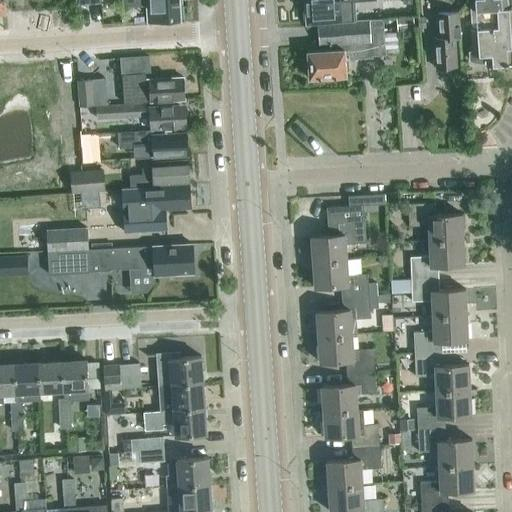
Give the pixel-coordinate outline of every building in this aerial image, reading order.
[(96,22),(94,0),(78,0),(80,22),(96,22)] [(179,0),(122,0),(123,6),(146,6),(146,21),(181,19),(179,0)] [(356,20),(354,0),(305,0),(306,9),(303,12),(303,18),(307,21),(307,24),(356,20)] [(511,0),(469,0),(472,28),(471,28),(473,50),(469,51),(469,60),(474,62),(482,64),(487,63),(487,66),(511,64),(511,0)] [(455,37),(460,37),(458,11),(437,13),(439,37),(434,37),(436,68),(457,66),(455,37)] [(419,29),(418,16),(396,17),(397,30),(419,29)] [(385,52),(383,32),(383,19),(318,24),(319,45),(331,44),(331,50),(307,51),(309,78),(346,75),(345,54),(349,54),(350,58),(372,56),(372,54),(385,53),(385,52)] [(397,31),(383,32),(385,52),(399,51),(397,31)] [(145,75),(125,76),(126,102),(184,99),(183,77),(146,79),(145,75)] [(80,107),(94,105),(92,80),(78,81),(80,107)] [(151,129),(186,127),(185,104),(150,106),(150,102),(96,106),(97,118),(150,115),(151,129)] [(153,156),(187,155),(186,132),(153,134),(153,130),(118,133),(119,147),(153,144),(153,156)] [(154,175),(137,177),(130,177),(131,186),(189,182),(188,160),(153,162),(154,175)] [(105,190),(103,168),(71,171),(71,180),(63,180),(64,192),(105,190)] [(118,188),(117,188),(118,189),(119,189),(120,209),(119,209),(119,210),(120,210),(120,218),(121,230),(120,230),(120,231),(167,228),(167,227),(166,227),(165,208),(190,206),(189,184),(118,187),(118,188)] [(349,205),(363,204),(385,203),(385,194),(348,195),(349,205)] [(435,202),(408,203),(409,225),(415,225),(428,224),(429,225),(429,240),(463,238),(463,225),(462,213),(436,214),(435,202)] [(364,220),(363,204),(327,206),(328,223),(364,220)] [(346,243),(365,242),(364,220),(328,223),(329,234),(311,236),(313,261),(347,259),(346,243)] [(87,228),(46,230),(47,251),(88,249),(87,228)] [(464,264),(463,238),(429,240),(430,255),(410,256),(411,278),(439,277),(438,265),(464,264)] [(88,249),(47,251),(49,274),(89,272),(130,270),(131,292),(146,291),(155,282),(155,275),(159,274),(161,276),(166,276),(168,274),(194,272),(192,243),(153,245),(88,249)] [(0,252),(0,272),(29,271),(28,251),(0,252)] [(378,256),(378,260),(382,266),(389,265),(389,256),(378,256)] [(348,274),(347,259),(313,261),(315,286),(341,284),(342,297),(378,294),(377,281),(368,282),(368,273),(348,274)] [(439,289),(439,277),(411,278),(412,300),(432,299),(432,315),(467,313),(465,288),(439,289)] [(392,301),(391,293),(378,294),(379,302),(392,301)] [(371,317),(370,308),(379,307),(378,294),(342,297),(343,309),(316,311),(318,336),(352,334),(358,334),(357,318),(371,317)] [(468,339),(467,313),(432,315),(433,330),(414,331),(414,353),(442,352),(441,340),(468,339)] [(392,314),(382,314),(383,330),(393,330),(392,314)] [(353,349),(352,334),(318,336),(320,361),(346,359),(347,372),(374,370),(373,348),(353,349)] [(201,355),(180,357),(179,350),(156,352),(158,383),(172,383),(203,381),(201,355)] [(442,364),(442,352),(414,353),(415,375),(435,374),(436,390),(470,389),(469,363),(442,364)] [(87,359),(62,360),(64,390),(64,398),(69,398),(69,400),(89,399),(87,359)] [(64,390),(62,360),(38,361),(40,391),(64,390)] [(40,391),(38,361),(14,363),(16,392),(40,391)] [(121,388),(141,386),(139,362),(120,364),(121,388)] [(16,392),(14,363),(0,363),(0,402),(3,403),(3,393),(16,392)] [(105,389),(117,388),(115,364),(103,365),(105,389)] [(376,392),(374,370),(347,372),(348,384),(322,386),(323,411),(357,409),(356,393),(376,392)] [(205,406),(203,381),(172,383),(173,409),(205,406)] [(471,414),(470,389),(436,390),(436,405),(417,406),(418,428),(445,427),(445,415),(471,414)] [(70,412),(69,400),(69,398),(64,398),(59,399),(60,413),(70,412)] [(11,401),(12,415),(22,415),(21,401),(11,401)] [(207,432),(205,406),(173,409),(143,411),(145,430),(164,429),(163,423),(174,423),(175,435),(207,432)] [(378,423),(364,424),(363,408),(357,409),(323,411),(325,436),(351,434),(352,447),(380,445),(378,423)] [(71,426),(70,412),(60,413),(60,427),(71,426)] [(23,429),(22,415),(12,415),(12,429),(23,429)] [(400,429),(413,429),(412,420),(399,421),(400,429)] [(446,439),(445,427),(418,428),(419,450),(438,450),(439,465),(473,464),(472,438),(446,439)] [(399,443),(398,434),(388,434),(388,444),(399,443)] [(163,435),(139,437),(122,438),(123,451),(140,450),(140,449),(164,447),(163,435)] [(69,451),(83,450),(82,438),(68,439),(69,451)] [(381,467),(380,445),(352,447),(353,459),(327,461),(328,486),(363,484),(362,468),(381,467)] [(165,459),(164,447),(140,449),(140,450),(141,461),(165,459)] [(109,453),(109,464),(119,464),(118,452),(109,453)] [(177,459),(178,473),(165,474),(166,485),(210,482),(208,456),(177,459)] [(104,457),(94,458),(95,468),(105,467),(104,457)] [(33,471),(33,458),(20,459),(20,472),(33,471)] [(474,489),(473,464),(439,465),(440,481),(420,481),(421,504),(448,502),(448,490),(474,489)] [(63,479),(64,494),(74,493),(73,479),(63,479)] [(15,483),(16,497),(26,496),(25,482),(15,483)] [(212,508),(210,482),(166,485),(168,510),(159,511),(212,508)] [(364,499),(363,484),(328,486),(330,511),(357,509),(356,511),(384,511),(383,498),(364,499)] [(128,507),(127,492),(113,493),(113,498),(111,498),(111,511),(123,511),(123,507),(128,507)] [(106,511),(106,506),(84,507),(75,507),(74,493),(64,494),(65,508),(70,507),(70,511),(106,511)] [(46,511),(47,507),(27,508),(26,496),(16,497),(17,510),(17,511),(22,511),(46,511)] [(448,511),(448,502),(421,504),(421,511),(448,511)]
